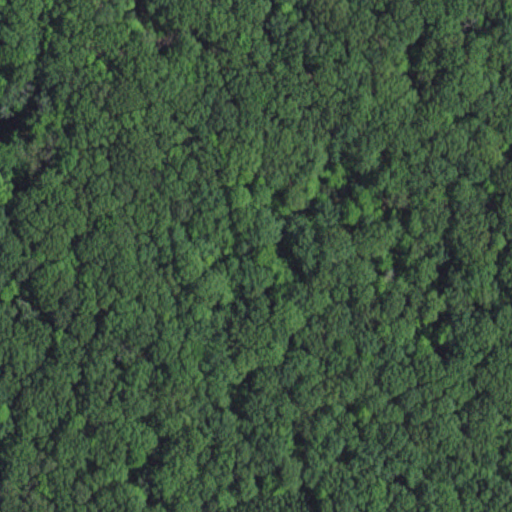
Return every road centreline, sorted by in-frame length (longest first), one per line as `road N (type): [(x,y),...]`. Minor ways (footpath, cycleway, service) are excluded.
road 1 (track): [(511,103),(407,129),(311,124),(267,140),(214,187),(141,209),(92,249),(0,356)]
road 2 (track): [(0,108),(36,80),(169,44),(212,0)]
